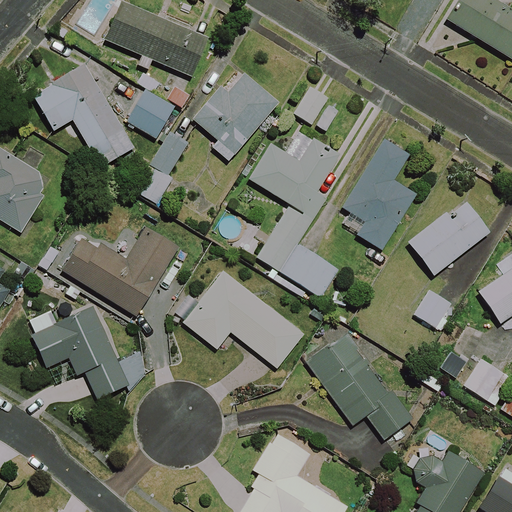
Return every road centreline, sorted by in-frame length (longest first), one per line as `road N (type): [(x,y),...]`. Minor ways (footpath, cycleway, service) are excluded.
road 1 (residential): [(511,145),(276,0)]
road 2 (residential): [(0,418),(93,494)]
